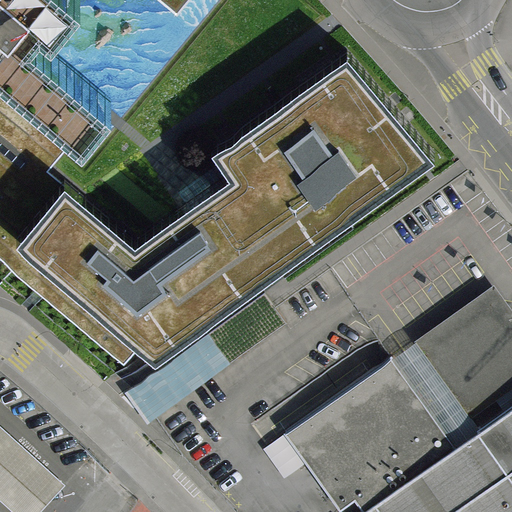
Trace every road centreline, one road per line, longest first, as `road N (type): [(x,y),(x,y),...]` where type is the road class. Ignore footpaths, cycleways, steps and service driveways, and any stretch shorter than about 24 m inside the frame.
road 1 (unclassified): [(0,333),(30,352),(192,511)]
road 2 (secondary): [(394,0),(511,142)]
